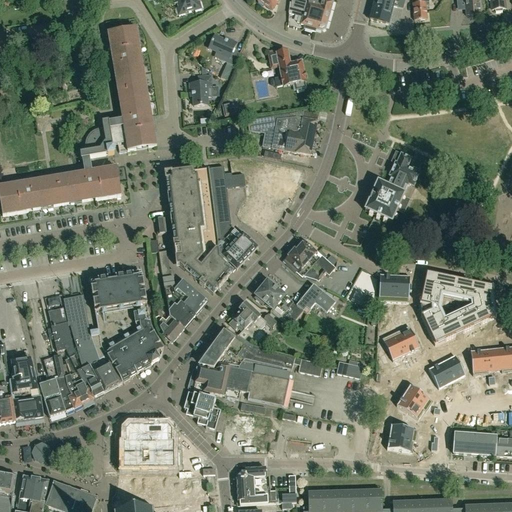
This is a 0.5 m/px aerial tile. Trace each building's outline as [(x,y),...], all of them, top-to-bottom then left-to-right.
[(169,0),(170,1),(173,0),(174,0),(176,5),(177,5),(179,9),(176,10),(178,17),(185,15),(184,13),(194,11),(194,12),(201,10),(199,3),(197,4),(195,0),(169,0)] [(263,5),(271,10),(278,0),(257,0),(257,1),(259,2),(258,3),(262,6),(263,5)] [(304,30),(315,33),(316,30),(321,32),(325,30),(332,2),(323,0),(291,0),(291,9),(301,12),(300,15),(303,16),(303,18),(298,17),(297,24),(301,25),(301,26),(304,27),(304,30)] [(375,0),(370,21),(388,26),(390,15),(392,8),(398,9),(399,0),(375,0)] [(419,5),(412,5),(414,22),(427,21),(425,4),(428,4),(427,0),(420,0),(419,0),(419,5)] [(464,1),(466,17),(480,16),(478,0),(456,0),(456,1),(464,1)] [(505,10),(503,0),(489,0),(491,12),(495,11),(495,13),(503,13),(503,11),(505,10)] [(96,23),(83,25),(84,33),(97,31),(96,23)] [(156,149),(152,123),(147,124),(146,119),(150,118),(140,61),(137,61),(136,57),(141,56),(136,30),(107,35),(111,61),(113,60),(123,122),(122,122),(108,124),(108,123),(102,124),(103,131),(99,132),(96,132),(94,134),(91,135),(90,137),(88,139),(87,142),(86,144),(86,147),(86,149),(87,154),(80,155),(81,161),(82,161),(83,167),(85,175),(23,186),(23,184),(0,188),(0,205),(2,218),(121,198),(116,169),(91,173),(90,166),(89,160),(107,157),(114,156),(112,147),(118,147),(119,155),(127,153),(127,154),(156,149)] [(227,43),(214,38),(209,50),(216,54),(215,58),(222,61),(221,62),(234,67),(239,55),(233,53),(236,45),(228,41),(227,43)] [(287,53),(276,55),(276,56),(268,57),(271,70),(279,69),(281,79),(274,80),(276,89),(283,87),(283,88),(294,86),(296,92),(306,90),(304,84),(306,83),(307,81),(306,77),(304,76),(301,63),(290,66),(287,53)] [(211,77),(198,78),(198,85),(190,85),(190,95),(193,94),(194,108),(207,107),(207,99),(211,98),(211,90),(212,90),(211,77)] [(222,106),(225,118),(237,115),(235,108),(231,109),(229,104),(222,106)] [(317,123),(319,113),(304,113),(302,120),(296,119),(295,115),(258,120),(257,126),(258,126),(257,131),(262,131),(262,128),(275,130),(271,149),(285,152),(310,157),(317,123)] [(397,165),(401,156),(395,153),(391,163),(395,165),(395,164),(397,165)] [(406,170),(410,160),(401,156),(397,165),(395,164),(395,165),(389,177),(387,182),(376,178),(362,208),(374,216),(391,224),(397,212),(403,215),(409,202),(403,199),(404,196),(404,195),(408,186),(413,188),(419,175),(418,175),(419,173),(412,170),(412,172),(406,170)] [(246,226),(265,238),(285,208),(287,208),(296,171),(274,167),(266,199),(246,226)] [(223,169),(208,171),(219,248),(218,248),(219,256),(223,260),(236,272),(243,265),(251,257),(258,250),(242,235),(238,232),(236,234),(231,229),(226,190),(245,188),(243,174),(224,176),(223,169)] [(208,171),(192,173),(170,175),(171,181),(166,181),(168,199),(173,202),(174,207),(169,207),(176,266),(213,297),(218,290),(219,290),(227,281),(227,280),(233,273),(221,263),(223,260),(219,256),(218,248),(219,248),(208,171)] [(155,221),(157,236),(166,235),(164,219),(155,221)] [(158,253),(157,242),(149,243),(150,254),(158,253)] [(304,242),(303,244),(301,244),(295,250),(294,251),(283,263),(295,275),(296,274),(302,280),(303,278),(316,282),(318,284),(326,275),(328,278),(335,270),(330,266),(326,262),(317,254),(304,242)] [(183,301),(181,303),(180,302),(178,305),(179,306),(174,312),(173,308),(174,306),(171,289),(174,289),(173,278),(172,270),(169,271),(166,252),(158,254),(161,268),(160,268),(164,290),(164,291),(169,318),(184,331),(196,317),(181,304),(183,301)] [(279,266),(269,278),(288,294),(288,298),(287,299),(290,303),(294,299),(296,301),(306,289),(279,266)] [(432,274),(425,305),(432,307),(433,314),(427,317),(439,346),(502,319),(499,288),(432,274)] [(98,333),(89,334),(90,339),(98,363),(106,359),(122,386),(122,385),(137,376),(137,375),(151,367),(159,362),(156,356),(163,352),(150,330),(142,279),(138,279),(137,275),(90,283),(98,333)] [(395,277),(380,277),(379,298),(394,299),(395,277)] [(409,278),(395,277),(394,299),(408,300),(409,278)] [(181,304),(196,317),(195,316),(201,311),(198,309),(204,301),(182,282),(173,293),(175,294),(176,294),(183,301),(181,304)] [(296,308),(293,305),(284,298),(284,297),(267,283),(266,284),(266,283),(265,283),(262,287),(262,288),(262,289),(260,291),(258,291),(255,295),(256,297),(255,297),(256,298),(254,299),(256,301),(256,302),(258,303),(259,303),(260,305),(262,303),(273,312),(277,307),(286,314),(293,306),(296,308)] [(313,287),(296,308),(306,316),(315,306),(326,316),(335,305),(313,287)] [(90,339),(89,334),(83,297),(63,301),(68,328),(69,327),(81,370),(89,368),(104,396),(122,386),(106,359),(98,363),(90,339)] [(262,322),(245,306),(239,312),(240,313),(232,322),(233,322),(229,326),(236,333),(239,330),(242,334),(244,332),(251,340),(260,331),(262,330),(265,327),(265,325),(271,330),(277,324),(268,316),(262,322)] [(104,396),(89,368),(87,369),(80,372),(75,357),(67,325),(65,320),(62,321),(60,312),(48,314),(51,329),(57,354),(61,353),(66,351),(70,360),(73,367),(85,391),(88,390),(95,401),(104,396)] [(184,331),(169,318),(165,322),(162,319),(159,323),(160,324),(159,326),(161,328),(160,329),(165,339),(171,345),(184,331)] [(223,334),(214,347),(225,355),(227,352),(236,359),(238,356),(244,362),(282,370),(291,372),(292,367),(299,369),(298,374),(320,379),(322,366),(300,362),(294,360),(259,352),(230,333),(226,330),(224,329),(222,333),(223,334)] [(410,331),(397,337),(406,357),(419,350),(410,331)] [(397,337),(383,343),(393,363),(406,357),(397,337)] [(9,384),(10,384),(4,346),(0,346),(0,427),(15,425),(9,384)] [(225,355),(214,347),(212,349),(211,348),(206,354),(207,356),(205,359),(203,359),(197,367),(198,368),(213,371),(218,365),(219,365),(239,369),(238,371),(272,378),(280,380),(280,379),(282,370),(244,362),(238,356),(236,359),(227,352),(225,355)] [(511,348),(499,350),(502,372),(511,370),(511,348)] [(485,352),(487,373),(502,372),(499,350),(485,352)] [(471,353),(473,375),(487,373),(485,352),(471,353)] [(53,360),(53,358),(43,360),(46,377),(57,375),(53,360)] [(71,399),(67,391),(61,358),(53,360),(57,375),(58,381),(55,382),(62,403),(66,414),(73,412),(73,411),(68,400),(71,399)] [(441,365),(452,384),(464,377),(454,358),(441,365)] [(14,384),(10,384),(9,384),(15,425),(43,421),(39,399),(31,362),(11,365),(14,384)] [(348,378),(351,367),(339,364),(338,368),(336,376),(348,378)] [(239,369),(219,365),(217,374),(197,370),(196,370),(195,371),(195,372),(196,373),(196,374),(197,374),(194,390),(193,390),(192,390),(192,391),(192,392),(193,392),(238,402),(240,393),(248,395),(247,401),(283,409),(283,408),(287,409),(289,400),(291,391),(293,383),(289,382),(289,381),(280,379),(280,380),(272,378),(238,371),(239,369)] [(429,371),(439,391),(452,384),(441,365),(429,371)] [(85,391),(73,367),(69,369),(72,374),(69,375),(71,380),(74,387),(74,388),(78,396),(76,397),(81,407),(95,401),(88,390),(85,391)] [(363,369),(351,367),(348,378),(360,381),(363,369)] [(71,380),(69,375),(66,377),(67,379),(67,382),(70,389),(67,391),(71,399),(68,400),(73,411),(81,407),(76,397),(78,396),(74,388),(74,387),(71,380)] [(62,403),(55,382),(39,387),(44,404),(49,420),(65,415),(66,414),(62,403)] [(410,388),(403,398),(422,411),(429,401),(410,388)] [(280,420),(282,413),(254,408),(253,411),(214,403),(214,400),(188,395),(183,412),(214,442),(276,443),(280,420)] [(397,408),(416,420),(422,411),(403,398),(397,408)] [(311,410),(333,416),(334,413),(312,407),(311,410)] [(282,415),(281,420),(294,423),(295,417),(282,415)] [(123,444),(122,470),(176,470),(176,456),(170,456),(170,446),(169,445),(170,433),(166,429),(128,427),(125,432),(124,444),(123,444)] [(391,428),(389,439),(411,443),(413,431),(391,428)] [(292,437),(300,437),(299,446),(313,447),(314,435),(292,434),(292,437)] [(495,458),(496,438),(454,435),(453,455),(495,458)] [(496,438),(495,458),(511,459),(511,442),(496,441),(496,438)] [(389,439),(387,451),(409,455),(411,443),(389,439)] [(36,451),(33,455),(34,460),(37,463),(43,463),(46,459),(46,454),(42,451),(36,451)] [(239,503),(240,508),(271,506),(269,479),(266,479),(265,470),(245,471),(245,473),(241,473),(237,478),(237,481),(236,481),(237,503),(239,503)] [(10,511),(12,497),(15,478),(16,477),(0,474),(0,511),(10,511)] [(296,496),(295,477),(288,478),(289,496),(282,496),(282,505),(291,505),(296,505),(296,496)] [(42,511),(44,508),(55,511),(92,511),(96,502),(96,501),(95,500),(95,501),(55,486),(54,485),(53,487),(48,484),(48,483),(47,483),(24,479),(23,478),(23,479),(23,480),(19,500),(16,511),(42,511)] [(119,479),(119,487),(120,487),(120,496),(122,496),(123,511),(152,509),(152,508),(181,505),(180,500),(185,499),(183,481),(119,479)] [(308,495),(308,511),(381,511),(381,493),(308,495)] [(511,511),(511,506),(465,508),(464,511),(451,511),(451,502),(392,505),(392,511),(511,511)]
